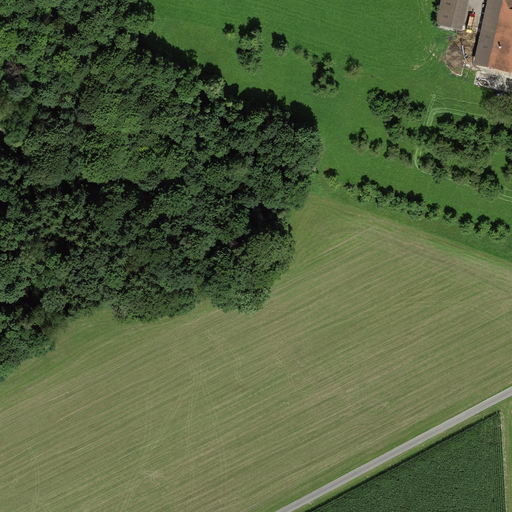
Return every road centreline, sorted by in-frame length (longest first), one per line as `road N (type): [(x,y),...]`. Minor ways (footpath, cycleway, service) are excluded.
road 1 (track): [(511,389),(271,511)]
road 2 (track): [(0,135),(18,123),(32,95),(67,0)]
